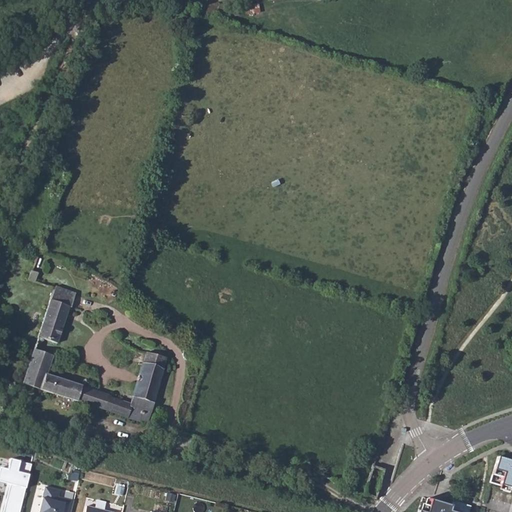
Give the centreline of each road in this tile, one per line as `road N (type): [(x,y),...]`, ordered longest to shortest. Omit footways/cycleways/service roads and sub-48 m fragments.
road 1 (track): [(366,511),(327,487),(170,429),(180,363),(160,338),(106,327),(88,357)]
road 2 (unclassified): [(511,111),(468,201),(407,409),(431,461)]
